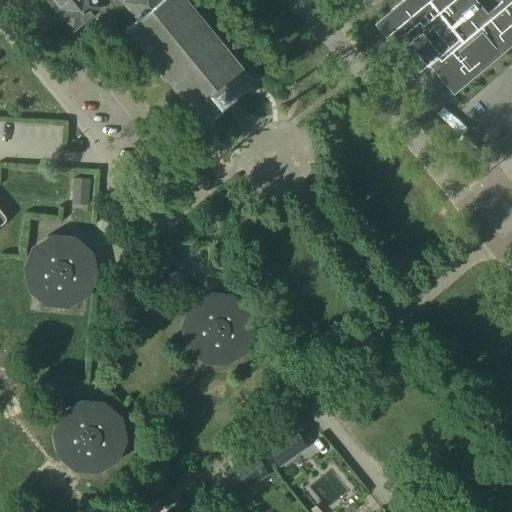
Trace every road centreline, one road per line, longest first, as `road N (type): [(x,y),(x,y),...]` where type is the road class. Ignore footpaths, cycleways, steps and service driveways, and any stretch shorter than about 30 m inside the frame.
road 1 (residential): [(398,511),(317,412),(317,385),(497,240)]
road 2 (residential): [(300,0),(497,240)]
